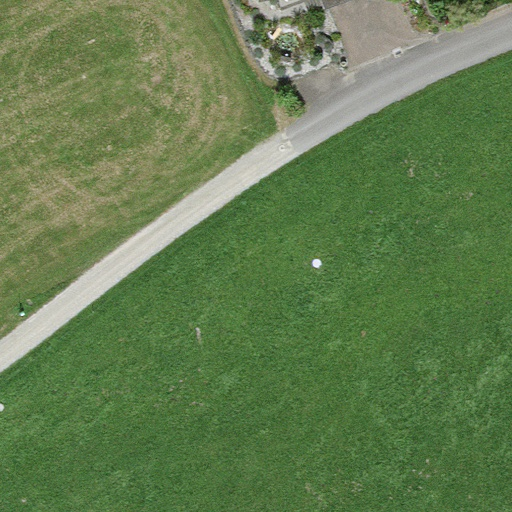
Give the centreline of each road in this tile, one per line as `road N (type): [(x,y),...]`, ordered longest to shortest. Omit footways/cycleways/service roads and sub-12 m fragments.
road 1 (track): [(0,364),(292,145)]
road 2 (residential): [(292,145),(388,92),(511,41)]
